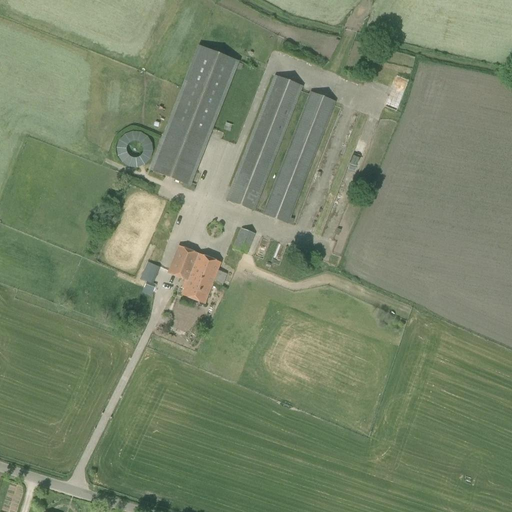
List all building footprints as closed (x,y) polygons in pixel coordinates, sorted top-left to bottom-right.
[(193,192),(196,186),(191,184),(239,62),(197,46),(149,171),(184,184),(182,188),(193,192)] [(226,201),(254,212),(303,87),(274,76),(226,201)] [(262,215),(288,225),(335,102),(310,92),(262,215)] [(110,157),(139,171),(153,142),(124,128),(110,157)] [(233,249),(247,255),(255,235),(241,229),(233,249)] [(181,288),(184,289),(182,295),(204,304),(212,285),(221,288),(227,275),(219,272),(222,264),(221,264),(221,263),(178,247),(168,273),(185,280),(181,288)] [(160,267),(147,262),(138,285),(144,287),(142,292),(152,296),(155,288),(151,287),(160,267)]
